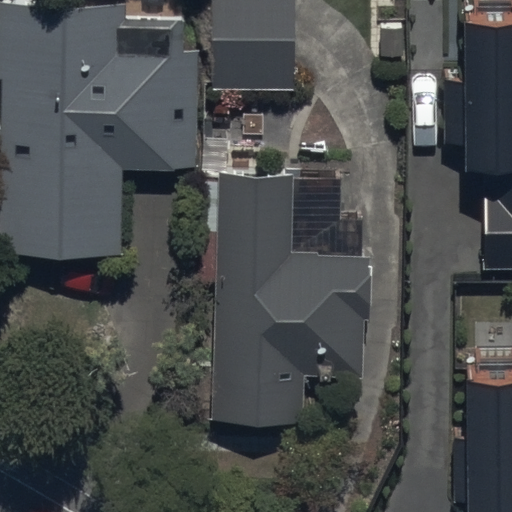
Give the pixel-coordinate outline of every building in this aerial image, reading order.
[(0,0),(0,253),(122,253),(121,170),(229,170),(228,137),(195,137),(195,47),(186,47),(186,16),(171,16),(171,0),(0,0)] [(293,89),(293,0),(212,0),(212,88),(293,89)] [(438,0),(412,0),(413,63),(439,63),(438,0)] [(511,10),(464,11),(465,76),(440,77),(441,143),(463,143),(464,169),(480,169),(482,271),(511,270),(511,10)] [(343,176),(217,173),(212,422),(304,423),(305,377),(365,378),(366,318),(371,318),(373,254),(363,254),(364,216),(342,216),(343,176)] [(511,511),(511,364),(467,365),(468,430),(454,430),(455,501),(467,500),(467,511),(511,511)]
